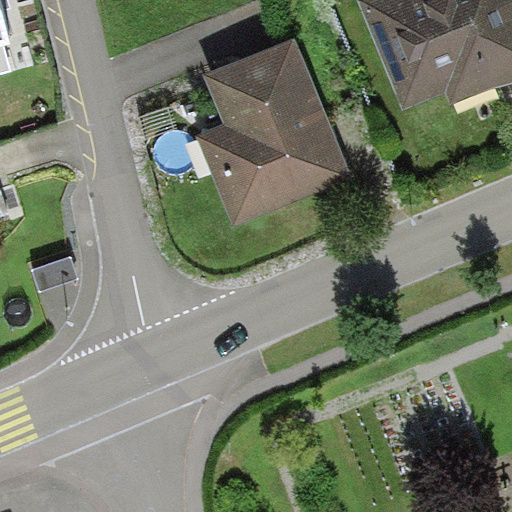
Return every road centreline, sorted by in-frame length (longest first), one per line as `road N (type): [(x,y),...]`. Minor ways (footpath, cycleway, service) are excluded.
road 1 (tertiary): [(511,210),(150,364)]
road 2 (residential): [(64,0),(150,364)]
road 3 (tertiary): [(150,364),(0,420)]
road 4 (unclassified): [(150,364),(164,511)]
